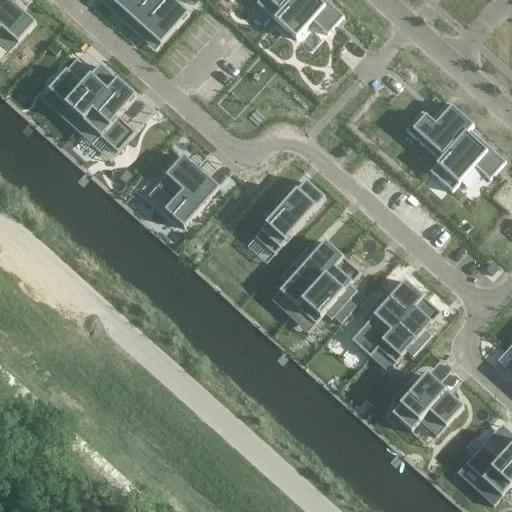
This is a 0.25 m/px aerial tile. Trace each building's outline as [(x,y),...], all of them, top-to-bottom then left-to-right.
[(6,0),(0,0),(0,48),(9,57),(36,26),(6,0)] [(122,0),(115,8),(130,21),(125,27),(132,33),(162,0),(122,0)] [(170,0),(162,0),(132,33),(140,40),(145,34),(161,48),(189,17),(170,0)] [(257,0),(260,3),(257,6),(275,23),(295,0),(257,0)] [(295,0),(275,23),(297,42),(313,24),(328,37),(344,19),(322,0),(319,4),(315,0),(314,0),(295,0)] [(67,73),(49,93),(83,124),(119,85),(101,69),(83,88),(67,73)] [(119,85),(83,124),(118,156),(136,136),(119,121),(137,101),(119,85)] [(422,115),(406,134),(424,150),(428,145),(437,154),(436,154),(443,161),(440,164),(430,175),(431,176),(473,129),(448,106),(440,115),(442,116),(445,118),(443,121),(436,129),(430,123),(422,115)] [(473,129),(431,176),(452,195),(475,170),(490,183),(506,165),(484,146),(481,149),(477,146),(467,137),(474,130),(473,129)] [(184,159),(157,189),(173,204),(165,214),(184,231),(220,192),(184,159)] [(270,224),(255,241),(275,258),(326,202),(306,184),(293,199),(287,193),(264,218),(270,224)] [(289,285),(280,295),(298,311),(343,261),(325,244),(309,263),(303,257),(283,279),(289,285)] [(343,261),(298,311),(316,328),(325,317),(331,323),(351,301),(345,295),(361,277),(343,261)] [(371,323),(352,344),(369,360),(424,301),(405,284),(384,308),(378,302),(364,317),(371,323)] [(424,301),(369,360),(370,360),(378,352),(396,367),(407,355),(413,361),(426,346),(420,340),(441,316),(424,301)] [(428,378),(392,418),(412,435),(420,426),(436,439),(435,440),(437,441),(464,411),(428,378)] [(475,458),(484,448),(476,440),(466,451),(475,458)] [(484,448),(466,468),(502,500),(511,488),(511,449),(500,463),(484,448)]
